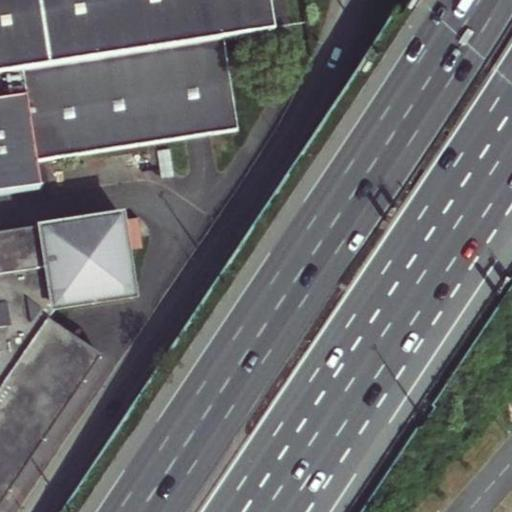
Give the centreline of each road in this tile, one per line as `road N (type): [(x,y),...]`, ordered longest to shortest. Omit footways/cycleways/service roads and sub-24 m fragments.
road 1 (trunk): [(480,0),(140,511)]
road 2 (motorway): [(355,0),(323,84),(286,146),(40,511)]
road 3 (trunk): [(253,511),(401,295)]
road 4 (trunk): [(311,511),(401,295)]
road 5 (trunk): [(401,295),(511,125)]
